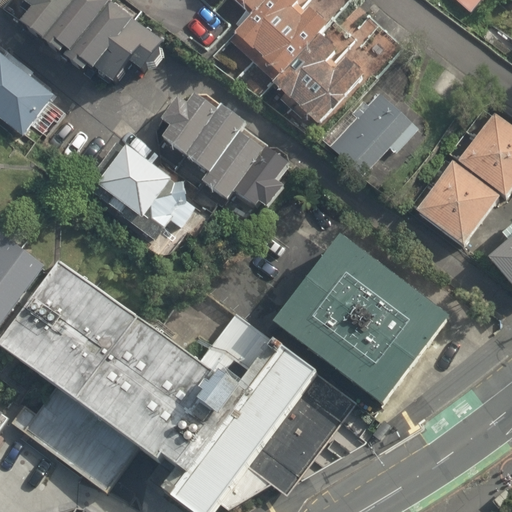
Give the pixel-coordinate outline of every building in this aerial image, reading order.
[(161,44),(99,0),(23,0),(21,3),(31,10),(18,25),(83,74),(86,68),(92,73),(93,71),(114,86),(129,65),(141,73),(161,44)] [(225,0),(237,0),(253,14),(234,34),(252,52),(254,50),(262,58),(260,59),(280,77),(272,85),(289,101),(291,100),(299,107),(298,109),(317,127),(345,100),(342,98),(364,75),(345,59),(338,67),(330,60),(337,52),(319,35),(327,26),(309,10),(305,13),(295,4),(298,0),(225,0)] [(454,0),(469,13),(481,0),(454,0)] [(4,58),(0,54),(0,117),(23,135),(54,95),(32,78),(34,74),(7,54),(4,58)] [(418,130),(381,95),(332,148),(364,177),(389,150),(396,155),(418,130)] [(227,202),(233,193),(255,209),(258,205),(266,211),(283,189),(276,184),(289,166),(265,149),(263,152),(240,135),(247,126),(220,107),(216,112),(194,96),(187,106),(177,99),(160,121),(169,128),(161,140),(209,175),(203,184),(227,202)] [(511,189),(511,130),(492,116),(456,162),(505,199),(511,189)] [(117,142),(85,186),(155,241),(162,232),(172,240),(194,210),(186,204),(184,182),(174,183),(170,180),(172,178),(126,145),(124,147),(117,142)] [(498,201),(449,164),(414,211),(462,248),(498,201)] [(511,246),(492,263),(511,286),(511,230),(505,236),(511,246)] [(0,324),(44,265),(6,237),(0,244),(0,324)] [(344,241),(277,330),(388,413),(455,324),(344,241)] [(200,366),(61,263),(0,343),(0,346),(58,391),(38,418),(27,409),(14,426),(58,459),(57,461),(84,481),(85,479),(110,498),(143,455),(165,471),(170,466),(183,476),(167,497),(186,511),(224,511),(226,510),(228,511),(234,511),(274,489),(290,501),(360,407),(323,381),(278,347),(237,317),(200,366)] [(0,432),(9,420),(0,413),(0,432)]
